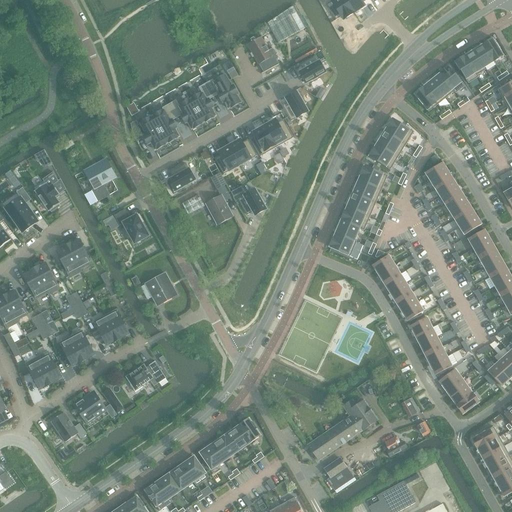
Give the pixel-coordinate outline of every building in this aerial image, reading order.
[(345,0),(334,0),(326,5),(336,20),(341,17),(344,20),(354,13),(345,0)] [(345,0),(354,13),(365,6),(362,3),(367,0),(345,0)] [(265,26),(257,31),(261,38),(269,33),(265,26)] [(261,74),(262,75),(279,65),(276,60),(278,59),(272,49),(269,51),(261,38),(261,37),(247,45),(252,53),(253,53),(253,54),(254,56),(254,57),(259,65),(264,73),(261,74)] [(493,39),(483,45),(494,62),(503,56),(493,39)] [(483,45),(474,51),(485,68),(486,70),(485,68),(494,62),(483,45)] [(474,51),(465,56),(475,74),(478,78),(479,77),(477,75),(486,70),(485,68),(474,51)] [(303,71),(300,73),(306,84),(311,82),(312,84),(319,79),(318,77),(325,73),(316,56),(300,65),(303,71)] [(465,56),(455,62),(468,84),(478,78),(475,74),(465,56)] [(449,67),(440,74),(453,90),(456,94),(465,86),(449,67)] [(235,70),(229,74),(232,80),(233,79),(239,76),(235,70)] [(440,74),(432,81),(445,97),(446,98),(454,92),(455,94),(456,94),(453,90),(440,74)] [(213,80),(206,84),(214,98),(219,95),(223,102),(224,102),(228,109),(241,102),(237,95),(238,94),(233,86),(232,87),(226,76),(214,83),(213,80)] [(432,81),(423,88),(436,103),(438,105),(446,98),(445,97),(432,81)] [(511,82),(498,91),(503,99),(505,98),(511,94),(511,82)] [(202,94),(191,100),(204,123),(216,116),(212,109),(213,108),(209,100),(214,98),(206,84),(199,88),(202,94)] [(321,100),(326,91),(325,90),(321,88),(316,97),(319,99),(321,100)] [(423,88),(415,95),(429,112),(438,105),(436,103),(423,88)] [(288,103),(282,106),(288,116),(291,121),(308,112),(304,105),(306,104),(302,96),(300,97),(297,93),(286,99),(288,103)] [(511,94),(505,98),(503,99),(508,108),(510,106),(511,105),(511,94)] [(176,101),(169,105),(177,118),(182,116),(186,124),(188,123),(192,130),(204,123),(191,100),(180,107),(176,101)] [(164,111),(152,118),(167,144),(179,137),(175,130),(177,129),(172,121),(177,118),(169,105),(162,108),(164,111)] [(288,116),(285,118),(288,123),(289,126),(293,124),(291,121),(288,116)] [(167,144),(152,118),(140,124),(147,135),(144,137),(148,145),(151,143),(155,151),(167,144)] [(388,127),(385,132),(402,143),(406,145),(414,132),(393,119),(391,121),(391,120),(387,126),(388,127)] [(276,120),(265,126),(277,148),(293,138),(283,121),(278,124),(276,120)] [(137,126),(132,129),(134,136),(136,140),(143,136),(137,126)] [(256,136),(250,139),(260,157),(277,148),(265,126),(254,133),(256,136)] [(380,139),(377,144),(395,155),(398,158),(406,145),(402,143),(385,132),(384,133),(383,133),(379,139),(380,139)] [(240,140),(229,146),(239,163),(240,166),(257,156),(248,140),(242,144),(240,140)] [(74,145),(72,141),(71,141),(62,146),(65,151),(74,145)] [(370,155),(369,157),(390,170),(398,158),(395,155),(377,144),(374,149),(373,149),(369,155),(370,155)] [(220,156),(215,159),(224,175),(240,166),(239,163),(229,146),(218,152),(220,156)] [(289,154),(286,149),(281,152),(284,157),(289,154)] [(284,161),(281,156),(276,159),(279,164),(284,161)] [(106,159),(96,165),(85,171),(95,190),(92,191),(85,195),(91,206),(98,202),(109,196),(104,186),(116,179),(106,159)] [(448,171),(443,163),(425,174),(431,182),(448,171)] [(173,178),(169,180),(172,185),(170,186),(174,193),(195,181),(185,164),(170,173),(173,178)] [(361,175),(359,180),(378,189),(382,190),(388,176),(379,172),(372,170),(365,166),(364,169),(363,168),(360,175),(361,175)] [(21,184),(11,171),(11,172),(6,175),(16,188),(21,184)] [(431,182),(435,190),(453,179),(448,171),(431,182)] [(43,181),(34,188),(36,191),(35,191),(37,195),(36,196),(42,204),(43,203),(49,212),(51,211),(52,212),(59,207),(59,205),(60,204),(55,197),(58,195),(59,196),(60,195),(59,194),(53,185),(58,182),(58,181),(53,172),(42,180),(43,181)] [(220,174),(211,179),(217,190),(224,186),(226,185),(220,174)] [(453,179),(435,190),(440,197),(457,186),(453,179)] [(355,185),(353,192),(353,194),(372,202),(376,204),(382,190),(378,189),(359,180),(356,186),(355,185)] [(232,216),(224,202),(231,198),(224,186),(217,190),(221,197),(207,205),(218,224),(232,216)] [(457,186),(440,197),(445,205),(462,194),(457,186)] [(21,198),(5,209),(23,233),(38,222),(26,204),(31,200),(23,188),(17,193),(21,198)] [(254,189),(237,198),(246,214),(251,211),(253,214),(265,208),(262,203),(265,202),(260,194),(258,196),(254,189)] [(349,202),(347,207),(366,215),(370,217),(376,204),(372,202),(353,194),(352,195),(351,195),(349,201),(349,202)] [(462,194),(445,205),(450,212),(467,202),(462,194)] [(467,202),(450,212),(455,220),(472,209),(467,202)] [(344,212),(341,218),(342,219),(341,220),(361,229),(364,230),(370,217),(366,215),(347,207),(345,212),(344,212)] [(472,209),(455,220),(459,228),(477,217),(472,209)] [(125,210),(115,216),(120,226),(123,224),(135,244),(149,236),(137,215),(130,219),(125,210)] [(96,217),(99,221),(107,216),(105,212),(96,217)] [(0,222),(4,220),(0,214),(0,247),(11,240),(0,225),(0,222)] [(113,217),(103,222),(106,227),(109,226),(116,222),(113,217)] [(477,217),(459,228),(465,236),(482,225),(477,217)] [(341,220),(335,234),(355,242),(356,243),(357,242),(354,241),(360,229),(364,231),(364,230),(361,229),(341,220)] [(490,240),(485,230),(468,240),(474,249),(490,240)] [(330,246),(329,248),(350,257),(356,243),(355,242),(335,234),(333,239),(332,239),(330,245),(330,246)] [(79,240),(67,246),(81,272),(82,272),(81,270),(91,264),(79,240)] [(496,249),(490,240),(474,249),(479,259),(496,249)] [(81,272),(67,246),(56,252),(70,278),(81,272)] [(501,259),(496,249),(479,259),(484,268),(501,259)] [(389,256),(373,266),(379,276),(395,265),(389,256)] [(506,268),(501,259),(484,268),(490,278),(506,268)] [(46,263),(35,269),(49,295),(60,289),(46,263)] [(401,275),(395,265),(379,276),(384,285),(401,275)] [(511,278),(506,268),(490,278),(495,287),(511,278)] [(49,295),(35,269),(24,275),(37,299),(47,293),(48,295),(49,295)] [(106,273),(101,276),(106,286),(112,284),(106,273)] [(148,300),(151,298),(153,297),(158,306),(178,295),(173,287),(172,287),(165,274),(146,284),(146,285),(141,288),(148,300)] [(401,275),(384,285),(390,294),(406,284),(401,275)] [(141,284),(137,277),(132,280),(135,287),(141,284)] [(511,289),(511,278),(495,287),(500,296),(511,289)] [(112,284),(106,286),(112,297),(117,294),(112,284)] [(412,293),(406,284),(390,294),(396,303),(412,293)] [(511,302),(511,289),(500,296),(506,306),(511,302)] [(15,291),(4,297),(18,323),(17,321),(28,315),(15,291)] [(77,293),(72,296),(77,306),(83,303),(77,293)] [(412,293),(396,303),(402,312),(418,302),(412,293)] [(72,296),(66,298),(72,309),(77,306),(72,296)] [(18,323),(4,297),(0,298),(0,315),(7,329),(18,323)] [(88,301),(83,303),(87,309),(91,307),(88,301)] [(424,312),(418,302),(402,312),(408,322),(424,312)] [(83,303),(77,306),(83,317),(88,314),(83,303)] [(77,306),(72,309),(78,320),(83,317),(77,306)] [(116,310),(105,316),(118,341),(129,335),(116,310)] [(43,313),(37,316),(43,327),(48,324),(43,313)] [(37,316),(32,319),(38,330),(43,327),(37,316)] [(105,316),(94,322),(107,346),(118,341),(105,316)] [(427,318),(410,327),(415,337),(432,328),(427,318)] [(48,324),(43,327),(49,337),(54,335),(48,324)] [(43,327),(38,330),(43,340),(49,337),(43,327)] [(437,338),(432,328),(415,337),(420,346),(437,338)] [(82,331),(71,337),(84,361),(95,355),(82,331)] [(9,334),(4,336),(10,347),(15,344),(9,334)] [(71,337),(60,343),(73,367),(84,361),(71,337)] [(437,338),(420,346),(425,356),(442,347),(437,338)] [(15,344),(10,347),(15,358),(21,355),(15,344)] [(447,357),(442,347),(425,356),(430,366),(447,357)] [(48,352),(37,358),(51,384),(62,378),(48,352)] [(511,356),(509,353),(502,359),(511,370),(511,356)] [(447,357),(430,366),(435,376),(452,367),(447,357)] [(51,384),(37,358),(26,364),(40,390),(51,384)] [(511,370),(502,359),(495,365),(509,380),(511,377),(511,370)] [(160,369),(159,368),(160,368),(155,362),(149,366),(149,367),(146,369),(144,366),(127,378),(131,384),(130,385),(135,393),(142,388),(142,386),(150,381),(154,387),(166,379),(160,369)] [(488,372),(502,387),(509,380),(495,365),(488,372)] [(455,370),(439,382),(446,391),(462,379),(455,370)] [(467,386),(462,379),(446,391),(451,398),(467,386)] [(467,386),(451,398),(456,406),(473,394),(467,386)] [(110,389),(103,394),(112,407),(119,402),(110,389)] [(479,403),(473,394),(456,406),(463,415),(479,403)] [(84,399),(75,406),(87,423),(106,410),(112,419),(117,415),(110,405),(105,409),(101,402),(96,396),(87,403),(84,399)] [(412,399),(402,404),(409,417),(419,412),(412,399)] [(319,461),(356,436),(379,420),(365,401),(353,409),(351,407),(346,410),(351,417),(345,421),(308,446),(319,461)] [(64,413),(51,422),(65,443),(78,434),(81,438),(86,435),(80,425),(75,428),(64,413)] [(237,427),(236,428),(248,445),(255,440),(261,436),(256,430),(257,429),(253,423),(252,424),(249,419),(243,423),(239,426),(240,426),(237,428),(237,427)] [(419,427),(424,436),(429,433),(424,424),(419,427)] [(494,427),(472,440),(477,449),(495,439),(499,437),(494,427)] [(224,435),(236,453),(237,453),(248,445),(236,428),(225,436),(224,435)] [(213,444),(212,444),(224,461),(236,453),(224,435),(224,436),(224,437),(213,444)] [(401,443),(397,436),(385,443),(389,450),(386,452),(390,458),(408,448),(404,442),(401,443)] [(495,439),(477,449),(483,459),(500,449),(505,446),(499,437),(495,439)] [(212,445),(200,453),(212,470),(224,461),(212,444),(212,445)] [(500,449),(483,459),(488,468),(506,458),(510,456),(505,446),(500,449)] [(60,454),(58,455),(60,458),(63,463),(77,454),(74,449),(66,455),(62,457),(60,454)] [(506,458),(488,468),(493,478),(511,468),(511,467),(511,459),(510,456),(506,458)] [(181,465),(193,482),(206,474),(194,457),(182,465),(181,465)] [(328,480),(333,488),(352,475),(341,458),(325,469),(331,478),(328,480)] [(435,462),(427,467),(432,474),(440,470),(435,462)] [(169,473),(181,491),(182,490),(193,482),(181,465),(181,466),(170,474),(169,473)] [(511,467),(511,468),(493,478),(498,487),(511,479),(511,467)] [(237,469),(232,473),(233,474),(235,478),(240,474),(237,469)] [(0,492),(5,489),(12,484),(13,483),(6,473),(0,477),(0,492)] [(181,491),(169,473),(169,474),(158,482),(158,481),(157,482),(169,499),(172,503),(173,503),(170,499),(181,491)] [(511,479),(498,487),(504,497),(511,492),(511,479)] [(169,499),(157,482),(157,483),(145,491),(148,495),(147,496),(152,502),(153,501),(157,508),(160,511),(172,503),(169,499)] [(380,502),(369,507),(371,511),(399,511),(415,503),(404,482),(377,496),(380,502)] [(132,511),(147,511),(144,507),(145,506),(141,500),(140,501),(137,497),(131,501),(129,502),(128,502),(128,503),(127,504),(132,511)] [(282,505),(286,511),(302,511),(295,498),(282,505)]
